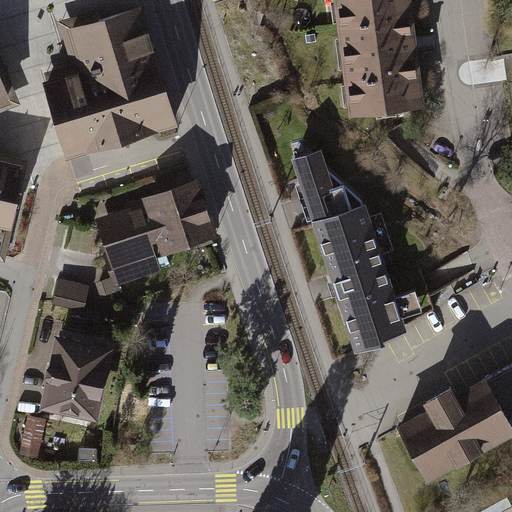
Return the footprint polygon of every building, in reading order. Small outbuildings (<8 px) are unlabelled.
[(410,0),(332,0),(347,117),(424,108),(410,0)] [(83,72),(46,83),(68,158),(180,125),(144,5),(70,27),(83,72)] [(0,258),(6,260),(29,162),(0,154),(0,111),(22,103),(0,48),(0,258)] [(511,55),(502,57),(511,119),(511,55)] [(321,149),(291,158),(354,355),(384,345),(382,340),(407,332),(365,204),(352,208),(344,183),(333,187),(321,149)] [(146,202),(97,218),(114,270),(110,272),(112,278),(115,286),(120,285),(161,271),(157,256),(219,236),(201,179),(144,198),(146,202)] [(115,286),(112,278),(96,283),(101,298),(121,290),(120,285),(115,286)] [(91,286),(60,279),(54,305),(85,312),(91,286)] [(90,319),(73,316),(71,328),(88,331),(90,319)] [(117,347),(57,335),(42,410),(101,422),(117,347)] [(427,399),(432,409),(401,426),(428,475),(511,428),(511,363),(486,377),(487,379),(456,396),(451,386),(427,399)] [(47,419),(29,415),(20,454),(39,459),(47,419)]
